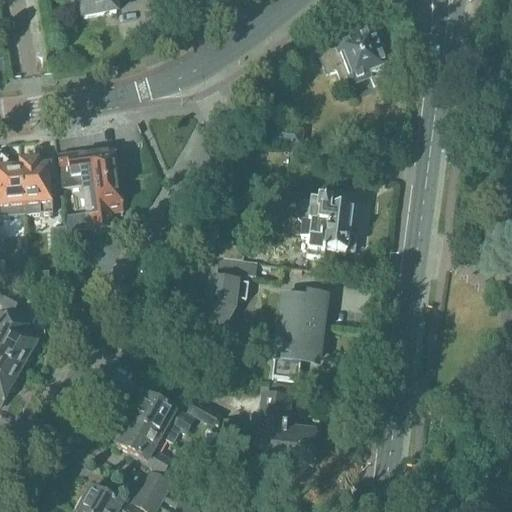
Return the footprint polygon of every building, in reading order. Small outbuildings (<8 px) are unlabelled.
[(77,0),(81,21),(115,15),(112,0),(77,0)] [(370,33),(317,54),(326,77),(335,74),(341,90),(369,79),(373,89),(386,84),(383,75),(387,73),(370,33)] [(273,145),(287,147),(300,149),(302,134),(275,131),(273,145)] [(118,184),(114,152),(56,159),(61,192),(79,190),(79,189),(118,184)] [(21,172),(20,172),(23,219),(53,217),(49,169),(48,169),(47,167),(38,168),(38,164),(20,166),(21,172)] [(0,220),(23,219),(20,172),(0,173),(0,220)] [(122,215),(118,184),(79,189),(79,190),(82,217),(73,218),(72,212),(63,213),(67,254),(76,253),(74,233),(86,231),(86,235),(114,231),(112,217),(122,215)] [(308,246),(306,260),(323,262),(324,255),(345,258),(345,255),(352,256),(354,240),(346,239),(349,216),(328,213),(329,206),(319,205),(319,206),(311,205),(311,206),(303,205),(298,208),(296,222),(300,227),(301,227),(299,245),(308,246)] [(65,255),(63,231),(50,232),(52,256),(65,255)] [(232,246),(204,243),(202,258),(258,265),(259,254),(231,251),(232,246)] [(253,281),(255,267),(224,264),(223,277),(253,281)] [(207,304),(200,318),(184,346),(207,359),(233,313),(234,303),(245,304),(248,287),(236,286),(237,285),(210,282),(207,304)] [(0,363),(21,375),(24,368),(28,367),(32,360),(31,356),(40,341),(27,333),(27,332),(10,322),(21,304),(0,292),(0,363)] [(271,381),(287,383),(298,384),(301,359),(319,361),(326,300),(306,297),(306,302),(281,299),(271,381)] [(16,383),(21,375),(0,363),(0,410),(10,394),(14,393),(17,387),(16,383)] [(131,421),(129,423),(162,442),(167,432),(185,442),(195,424),(176,413),(174,415),(144,398),(136,411),(133,409),(128,419),(131,421)] [(257,427),(254,449),(263,450),(261,463),(312,469),(315,442),(313,441),(313,436),(294,434),(294,436),(286,435),(286,431),(285,431),(288,401),(263,398),(259,428),(257,427)] [(220,419),(192,403),(184,417),(212,432),(220,419)] [(122,436),(115,448),(146,466),(144,469),(163,479),(172,465),(155,455),(162,442),(129,423),(128,426),(125,424),(119,434),(122,436)] [(238,424),(221,423),(220,441),(237,442),(238,424)] [(150,475),(143,487),(166,500),(172,488),(150,475)] [(143,487),(137,497),(160,510),(166,500),(143,487)] [(80,502),(74,511),(131,511),(121,506),(120,508),(90,492),(83,504),(80,502)] [(137,497),(131,507),(140,511),(158,511),(160,510),(137,497)] [(176,506),(192,511),(199,511),(204,501),(179,498),(176,506)]
